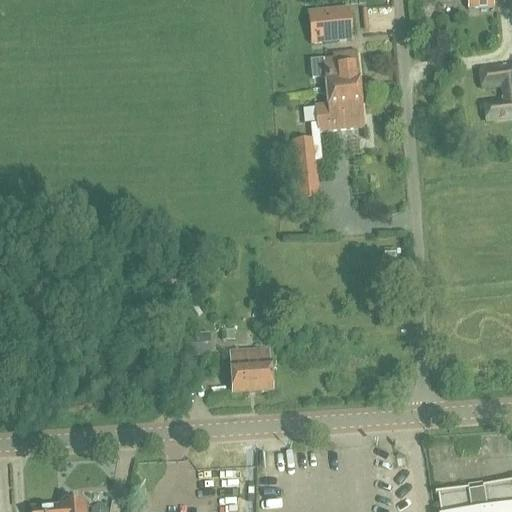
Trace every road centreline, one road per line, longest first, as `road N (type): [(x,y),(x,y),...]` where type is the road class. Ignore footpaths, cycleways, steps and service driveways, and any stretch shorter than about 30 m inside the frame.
road 1 (secondary): [(0,447),(425,416)]
road 2 (unclassified): [(425,416),(400,0)]
